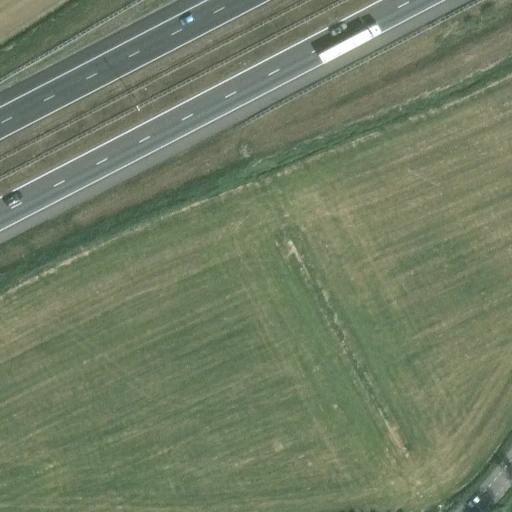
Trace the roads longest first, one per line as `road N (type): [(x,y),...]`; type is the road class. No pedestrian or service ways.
road 1 (motorway): [(0,218),(430,0)]
road 2 (motorway): [(259,0),(0,131)]
